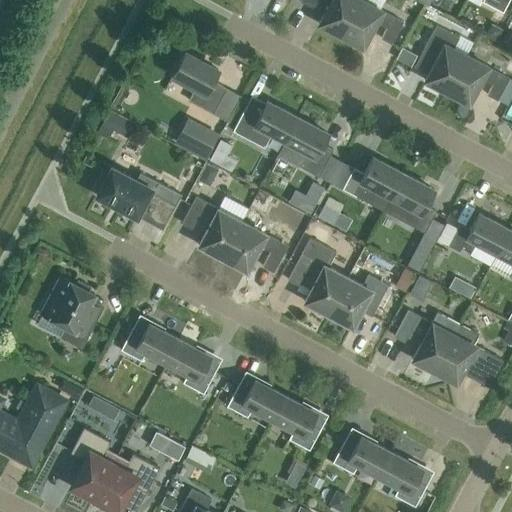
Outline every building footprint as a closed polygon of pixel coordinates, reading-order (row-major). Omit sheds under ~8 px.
[(341,35),(359,0),(300,0),(300,1),(310,6),(313,2),(326,9),(319,23),(341,35)] [(363,0),(359,0),(341,35),(363,47),(376,22),(387,27),(381,38),(391,43),(403,21),(382,10),(363,0)] [(482,0),(482,1),(503,12),(509,0),(482,0)] [(497,40),(502,28),(491,23),(485,34),(497,40)] [(447,91),(466,55),(453,48),(459,37),(436,25),(422,51),(436,59),(424,80),(447,91)] [(511,32),(507,29),(501,42),(509,46),(511,39),(511,32)] [(411,66),(417,55),(401,47),(395,58),(411,66)] [(213,113),(226,88),(212,81),(218,70),(185,52),(172,75),(195,88),(189,100),(213,113)] [(466,55),(447,91),(469,103),(482,78),(493,83),(487,94),(497,100),(509,78),(488,66),(466,55)] [(285,140),(297,117),(267,100),(258,116),(244,109),(233,130),(264,147),(272,134),(285,140)] [(97,134),(108,140),(120,117),(109,111),(97,134)] [(328,133),(297,117),(285,140),(277,154),(319,176),(333,149),(322,144),(328,133)] [(197,137),(182,129),(177,140),(205,155),(216,135),(202,127),(197,137)] [(210,161),(222,167),(233,147),(221,140),(210,161)] [(391,197),(403,173),(373,157),(364,173),(353,167),(342,189),(353,195),(383,210),(391,197)] [(206,162),(198,179),(209,184),(218,168),(206,162)] [(127,175),(111,167),(107,175),(102,172),(95,187),(99,189),(96,195),(111,203),(121,209),(122,208),(137,216),(147,196),(157,201),(156,204),(172,212),(181,194),(140,172),(136,179),(127,175)] [(391,197),(383,210),(413,226),(425,232),(436,211),(426,205),(434,189),(403,173),(391,197)] [(316,202),(330,192),(321,179),(307,189),(316,202)] [(222,257),(242,221),(218,208),(196,196),(182,223),(193,229),(201,214),(212,219),(198,245),(222,257)] [(299,208),(309,214),(316,201),(305,196),(299,208)] [(339,210),(324,203),(318,215),(333,223),(339,210)] [(432,226),(443,231),(449,215),(438,211),(432,226)] [(497,253),(509,229),(478,213),(470,229),(459,223),(448,245),(459,251),(462,245),(472,250),(476,242),(497,253)] [(242,221),(222,257),(246,270),(260,245),(271,251),(263,266),(274,272),(288,245),(266,234),(266,233),(242,221)] [(317,226),(312,236),(323,241),(328,231),(317,226)] [(511,230),(509,229),(497,253),(511,261),(511,273),(510,278),(511,278),(511,230)] [(328,314),(348,277),(328,266),(336,251),(309,237),(301,253),(302,253),(288,279),(299,285),(305,274),(316,279),(304,301),(328,314)] [(419,270),(428,254),(416,248),(408,264),(419,270)] [(348,277),(328,314),(352,326),(363,305),(374,311),(388,285),(368,274),(363,285),(348,277)] [(61,276),(41,313),(66,326),(60,336),(82,348),(96,321),(103,307),(91,300),(94,294),(89,291),(91,287),(78,280),(76,284),(61,276)] [(465,281),(460,292),(470,298),(476,286),(465,281)] [(404,341),(418,315),(408,309),(394,336),(404,341)] [(434,370),(454,333),(458,325),(436,313),(412,358),(434,370)] [(166,363),(179,339),(148,322),(143,333),(132,328),(121,349),(141,360),(146,352),(166,363)] [(489,386),(503,360),(476,345),(481,337),(458,325),(454,333),(434,370),(456,382),(464,367),(477,374),(474,379),(489,386)] [(179,339),(166,363),(187,374),(183,382),(203,393),(215,372),(204,366),(210,355),(179,339)] [(83,388),(64,378),(60,386),(73,393),(72,395),(78,398),(83,388)] [(273,419),(285,395),(254,379),(249,390),(238,384),(227,406),(247,417),(252,408),(273,419)] [(0,447),(31,464),(66,399),(37,384),(18,421),(0,411),(0,402),(2,399),(0,397),(0,447)] [(285,395),(273,419),(293,430),(289,438),(309,449),(321,428),(310,423),(316,412),(285,395)] [(106,402),(92,396),(87,406),(100,413),(106,402)] [(95,498),(118,455),(106,449),(111,441),(84,427),(70,452),(85,460),(71,486),(95,498)] [(378,475),(391,452),(360,435),(354,446),(344,440),(333,462),(353,473),(358,464),(378,475)] [(170,438),(163,451),(177,459),(184,446),(170,438)] [(192,446),(184,460),(192,464),(200,450),(192,446)] [(391,452),(378,475),(399,486),(394,495),(415,506),(426,485),(416,479),(422,468),(391,452)] [(118,455),(95,498),(118,510),(132,484),(146,492),(160,467),(133,453),(129,461),(118,455)] [(300,477),(290,472),(284,482),(295,487),(300,477)] [(324,480),(314,475),(309,484),(319,489),(324,480)] [(210,511),(206,509),(211,499),(191,488),(178,511),(210,511)] [(288,511),(293,504),(283,499),(280,506),(281,510),(284,511),(288,511)]
